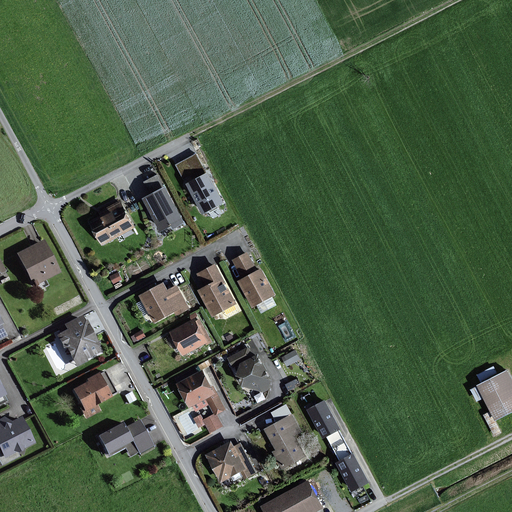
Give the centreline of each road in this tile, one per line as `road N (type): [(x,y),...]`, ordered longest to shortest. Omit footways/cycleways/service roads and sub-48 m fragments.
road 1 (residential): [(49,206),(211,511)]
road 2 (track): [(461,0),(182,141)]
road 3 (track): [(511,436),(367,511)]
